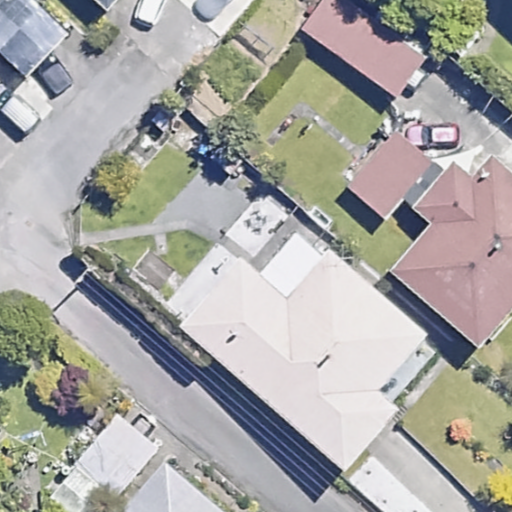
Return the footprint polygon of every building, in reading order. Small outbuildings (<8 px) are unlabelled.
[(69,33),(33,0),(0,0),(0,50),(27,76),(69,33)] [(115,0),(96,0),(107,9),(115,0)] [(253,0),(168,0),(163,5),(211,48),(253,0)] [(425,54),(345,0),(326,0),(306,30),(398,94),(425,54)] [(434,163),(394,129),(348,183),(389,217),(434,163)] [(511,298),(511,176),(490,157),(471,178),(453,162),(411,209),(429,225),(395,265),(478,338),(511,298)] [(428,335),(330,250),(288,299),(239,257),(179,326),(346,471),(401,408),(380,390),(428,335)] [(110,511),(156,450),(116,420),(54,504),(64,511),(110,511)] [(219,511),(168,468),(129,511),(219,511)]
